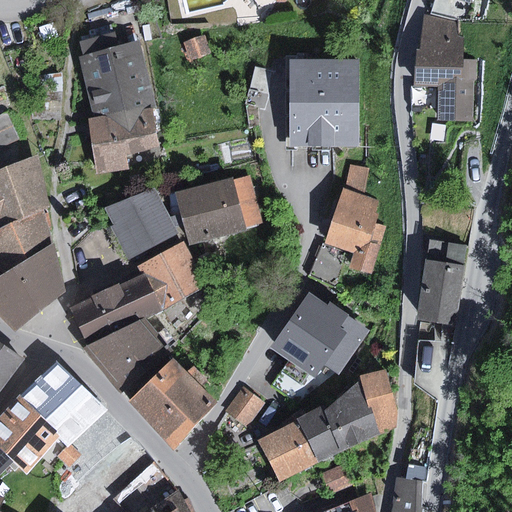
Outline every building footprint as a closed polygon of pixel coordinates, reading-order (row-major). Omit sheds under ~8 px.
[(424,14),(420,50),(464,53),(465,39),(456,36),(457,23),(424,14)] [(83,56),(80,57),(95,117),(153,108),(157,108),(142,41),(120,47),(116,32),(80,42),(83,56)] [(206,34),(184,41),(190,60),(212,52),(206,34)] [(420,50),(417,50),(415,87),(438,88),(437,122),(473,124),(477,61),(464,60),(464,53),(420,50)] [(360,60),(292,60),(292,147),(361,147),(360,60)] [(256,66),(245,103),(264,109),(275,71),(256,66)] [(63,74),(36,76),(37,93),(33,94),(32,120),(61,121),(63,74)] [(89,118),(97,175),(129,169),(127,155),(160,148),(153,108),(95,117),(89,118)] [(7,113),(0,116),(0,147),(19,139),(7,113)] [(0,230),(44,210),(51,207),(38,155),(0,171),(0,230)] [(351,165),(347,191),(365,197),(369,168),(351,165)] [(251,176),(233,180),(245,227),(263,222),(251,176)] [(233,179),(176,192),(189,246),(246,232),(245,227),(233,180),(233,179)] [(155,189),(105,209),(129,260),(181,234),(155,189)] [(345,191),(329,242),(356,251),(351,267),(372,274),(387,226),(377,223),(380,214),(376,212),(379,201),(365,197),(347,191),(345,191)] [(44,210),(0,230),(0,268),(4,274),(56,245),(44,210)] [(430,239),(426,261),(465,267),(467,245),(430,239)] [(141,266),(144,272),(165,312),(208,285),(184,242),(141,266)] [(4,274),(0,276),(0,279),(35,317),(65,294),(56,245),(4,274)] [(322,246),(311,276),(337,288),(343,253),(322,246)] [(465,267),(426,261),(418,319),(456,325),(465,267)] [(70,306),(90,346),(144,323),(165,312),(144,272),(70,306)] [(35,317),(0,279),(0,316),(16,333),(35,317)] [(328,306),(310,294),(273,349),(290,360),(317,379),(326,366),(338,374),(341,376),(372,330),(331,302),(328,306)] [(90,346),(83,349),(122,394),(175,342),(165,329),(156,336),(144,323),(90,346)] [(0,389),(23,360),(0,342),(0,389)] [(207,353),(201,361),(213,370),(219,362),(207,353)] [(317,379),(290,360),(272,385),(298,405),(338,374),(326,366),(317,379)] [(174,361),(130,401),(175,450),(218,403),(174,361)] [(57,363),(23,395),(68,440),(73,444),(107,412),(57,363)] [(387,371),(362,377),(363,380),(381,434),(397,427),(397,411),(387,371)] [(381,434),(363,380),(326,411),(342,452),(381,434)] [(265,401),(244,385),(226,411),(248,426),(265,401)] [(68,440),(23,395),(0,420),(0,448),(26,475),(46,453),(51,457),(68,440)] [(324,407),(298,420),(319,463),(342,452),(326,411),(324,407)] [(298,420),(259,441),(281,483),(319,463),(298,420)] [(134,438),(88,479),(110,503),(114,499),(154,463),(157,461),(134,438)] [(71,445),(59,458),(70,467),(82,454),(71,445)] [(154,463),(114,499),(126,511),(147,511),(176,488),(154,463)] [(349,464),(323,474),(331,494),(356,484),(349,464)] [(409,464),(406,479),(423,482),(426,482),(429,468),(409,464)] [(406,479),(397,478),(393,511),(422,511),(423,482),(406,479)] [(191,511),(179,492),(155,511),(154,511),(191,511)] [(325,511),(375,511),(371,493),(325,511)]
